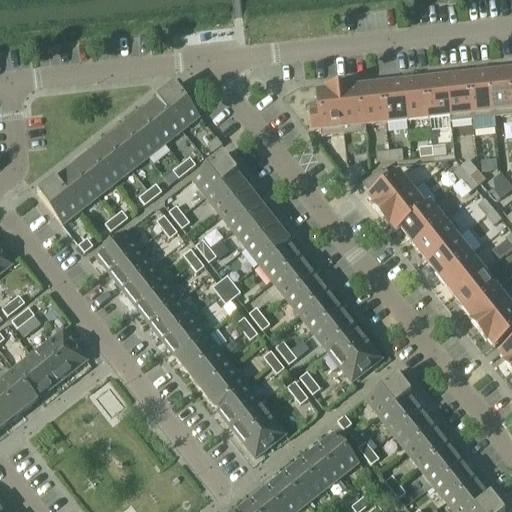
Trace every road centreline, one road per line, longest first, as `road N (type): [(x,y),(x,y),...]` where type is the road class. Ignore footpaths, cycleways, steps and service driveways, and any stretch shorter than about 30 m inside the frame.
road 1 (residential): [(511,455),(204,59)]
road 2 (residential): [(0,212),(226,501)]
road 3 (residential): [(204,59),(511,29)]
road 4 (residential): [(8,85),(204,59)]
